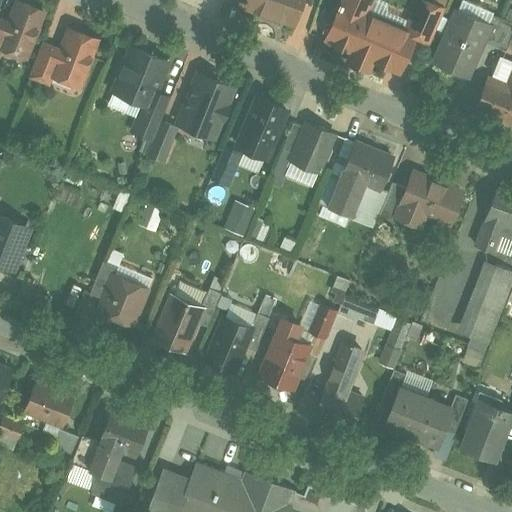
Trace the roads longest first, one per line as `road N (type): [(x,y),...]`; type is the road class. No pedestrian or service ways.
road 1 (residential): [(486,511),(0,327)]
road 2 (residential): [(511,159),(121,0)]
